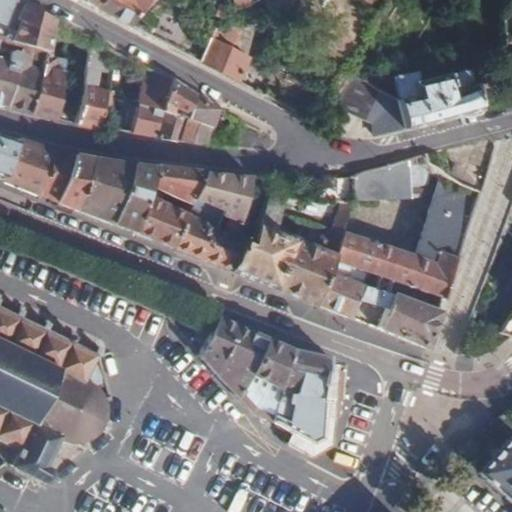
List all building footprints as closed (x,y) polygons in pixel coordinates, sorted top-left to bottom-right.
[(0,0),(0,26),(1,27),(12,0),(11,0),(0,0)] [(99,0),(92,6),(119,20),(128,25),(153,0),(99,0)] [(161,2),(148,29),(172,42),(186,14),(161,2)] [(30,29),(25,46),(35,49),(45,51),(54,22),(21,4),(15,22),(30,29)] [(206,6),(204,11),(215,17),(216,15),(218,12),(206,6)] [(237,25),(216,15),(215,17),(193,58),(208,65),(233,77),(244,54),(227,45),(237,25)] [(468,70),(473,84),(492,60),(505,43),(496,37),(468,70)] [(0,107),(4,108),(25,46),(0,39),(0,107)] [(111,50),(90,39),(72,125),(85,128),(96,130),(106,92),(92,88),(96,72),(105,73),(111,50)] [(16,111),(26,114),(39,72),(27,70),(35,49),(25,46),(4,108),(16,111)] [(62,63),(45,51),(39,72),(26,114),(37,116),(51,120),(62,63)] [(168,81),(143,68),(129,134),(147,137),(153,138),(153,142),(175,143),(185,119),(159,112),(168,81)] [(394,100),(401,127),(434,119),(479,108),(473,84),(469,85),(465,72),(415,85),(412,74),(388,81),(394,100)] [(394,100),(347,76),(335,103),(370,122),(370,126),(401,127),(394,100)] [(178,87),(168,81),(159,112),(185,119),(195,97),(178,87)] [(185,119),(175,143),(191,145),(203,146),(205,141),(217,110),(195,97),(185,119)] [(0,176),(1,177),(17,138),(0,133),(0,176)] [(36,191),(54,149),(17,138),(1,177),(18,184),(36,191)] [(56,200),(73,153),(54,149),(36,191),(45,195),(56,200)] [(72,206),(92,158),(73,153),(56,200),(64,203),(72,206)] [(349,177),(351,194),(432,198),(437,184),(426,177),(420,155),(357,171),(349,177)] [(109,221),(133,163),(113,160),(92,158),(72,206),(90,213),(109,221)] [(152,186),(161,165),(133,163),(109,221),(120,225),(134,231),(152,186)] [(190,202),(202,171),(179,168),(161,165),(152,186),(162,190),(190,202)] [(202,171),(190,202),(231,218),(248,176),(225,174),(202,171)] [(314,304),(342,233),(354,204),(344,203),(333,230),(324,226),(315,249),(262,227),(280,178),(265,178),(246,224),(228,268),(260,281),(314,304)] [(156,207),(162,190),(152,186),(134,231),(149,237),(171,246),(183,219),(156,207)] [(327,309),(345,316),(358,283),(364,269),(443,301),(475,199),(442,186),(416,262),(342,233),(314,304),(327,309)] [(511,188),(507,204),(511,206),(511,307),(498,332),(507,337),(511,333),(511,188)] [(183,219),(171,246),(209,261),(228,268),(246,224),(231,218),(190,202),(183,219)] [(358,283),(345,316),(356,320),(364,301),(384,309),(376,329),(425,348),(437,316),(358,283)] [(0,444),(14,451),(8,465),(43,482),(46,482),(48,481),(51,479),(52,477),(52,473),(49,468),(47,467),(61,439),(64,440),(68,441),(72,442),(76,442),(81,441),(86,448),(90,445),(88,442),(87,439),(93,436),(98,432),(101,426),(107,429),(109,424),(104,421),(105,413),(104,407),(103,401),(110,399),(99,355),(102,348),(97,345),(92,354),(71,343),(74,334),(70,331),(65,341),(44,331),(50,321),(43,318),(39,328),(18,318),(23,308),(17,305),(12,315),(0,309),(0,444)] [(238,323),(220,310),(198,354),(224,385),(251,412),(270,422),(274,406),(260,397),(251,382),(254,378),(255,372),(242,357),(252,332),(238,323)] [(265,340),(252,332),(242,357),(255,372),(265,340)] [(275,347),(265,340),(255,372),(277,394),(286,354),(275,347)] [(307,356),(286,354),(277,394),(274,406),(270,422),(293,434),(287,445),(314,458),(330,445),(339,366),(328,365),(328,357),(307,356)] [(492,422),(510,437),(511,439),(511,418),(507,411),(492,422)] [(511,439),(510,437),(477,475),(511,505),(511,439)]
